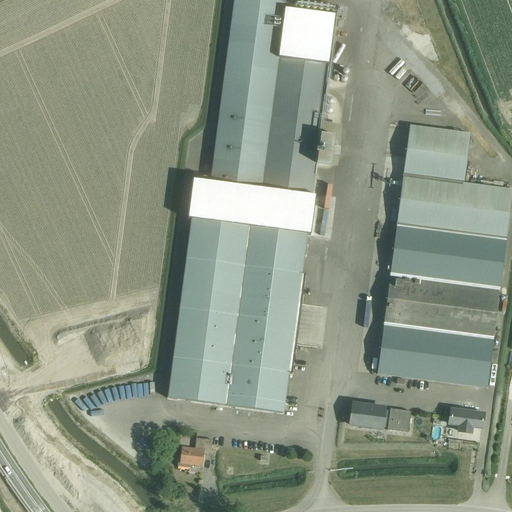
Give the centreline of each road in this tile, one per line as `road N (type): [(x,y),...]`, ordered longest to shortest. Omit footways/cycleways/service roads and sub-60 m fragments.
road 1 (unclassified): [(111,511),(28,432),(0,393)]
road 2 (unclassified): [(473,511),(331,511)]
